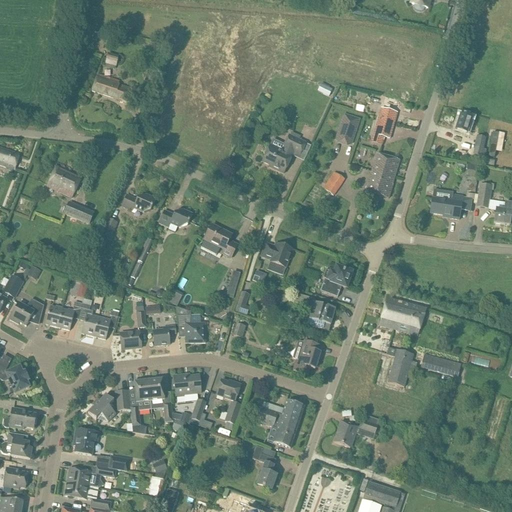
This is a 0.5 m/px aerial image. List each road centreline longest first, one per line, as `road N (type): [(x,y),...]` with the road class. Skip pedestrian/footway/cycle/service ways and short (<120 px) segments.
road 1 (residential): [(378,254),(158,155),(59,134)]
road 2 (residential): [(246,96),(273,40),(349,40),(444,65)]
road 3 (residential): [(100,367),(206,357),(328,396)]
road 4 (residential): [(390,234),(444,65)]
road 5 (residential): [(328,396),(378,254)]
road 6 (unclassified): [(59,134),(82,0)]
road 7 (unclassified): [(511,250),(390,234)]
road 8 (residential): [(288,511),(328,396)]
